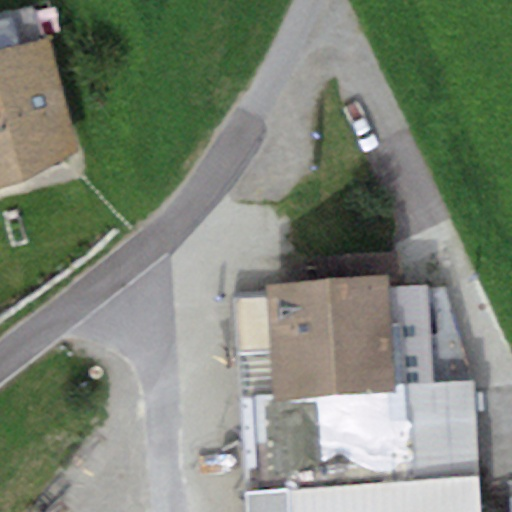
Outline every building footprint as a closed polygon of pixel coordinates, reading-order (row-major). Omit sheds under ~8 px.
[(40,52),(30,13),(0,21),(0,181),(24,175),(20,161),(69,148),(44,51),(40,52)] [(280,351),(283,397),(387,390),(381,292),(396,291),(394,261),(341,264),(343,292),(274,297),(273,288),(234,290),(238,353),(280,351)] [(396,291),(381,292),(387,390),(473,385),(445,288),(396,291)] [(253,399),(283,397),(280,351),(238,353),(240,399),(253,399)] [(286,462),(289,511),(480,511),(473,385),(387,390),(391,455),(286,462)] [(283,397),(286,462),(391,455),(387,390),(283,397)] [(259,511),(289,511),(283,397),(253,399),(259,511)]
